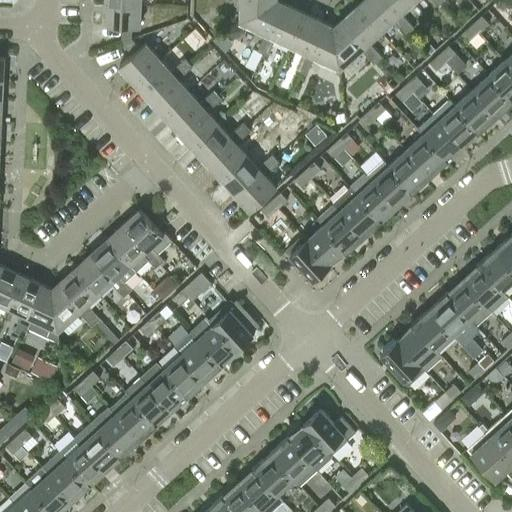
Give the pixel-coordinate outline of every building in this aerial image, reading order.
[(273,0),(240,0),(240,20),(273,0)] [(285,3),(279,0),(273,0),(240,20),(265,32),(257,49),(262,52),(285,3)] [(382,0),(361,0),(357,4),(381,30),(393,19),(406,34),(410,30),(382,0)] [(413,1),(411,0),(382,0),(410,30),(414,26),(401,12),(413,1)] [(502,9),(511,0),(496,0),(495,1),(502,9)] [(122,25),(121,41),(131,37),(132,25),(139,26),(140,3),(105,1),(104,24),(122,25)] [(290,44),(305,12),(285,3),(262,52),(267,54),(275,37),(290,44)] [(381,30),(357,4),(341,19),(378,59),(382,55),(369,41),(381,30)] [(324,21),(305,12),(290,44),(304,51),(296,68),(301,70),(324,21)] [(481,14),(472,22),(479,30),(488,21),(481,14)] [(341,19),(334,25),(340,67),(361,48),(374,63),(378,59),(341,19)] [(340,67),(334,25),(324,21),(301,70),(306,73),(314,55),(340,67)] [(469,39),(479,30),(472,22),(462,31),(469,39)] [(119,65),(134,81),(160,58),(145,41),(139,46),(131,37),(121,41),(132,53),(119,65)] [(449,43),(439,52),(446,60),(456,51),(449,43)] [(436,69),(446,60),(439,52),(429,61),(436,69)] [(160,58),(134,81),(148,97),(189,61),(185,57),(171,69),(160,58)] [(511,96),(511,66),(504,58),(488,73),(511,98),(511,97),(511,96)] [(148,97),(163,113),(189,90),(178,78),(192,65),(189,61),(148,97)] [(416,73),(406,82),(413,90),(423,81),(416,73)] [(488,73),(471,88),(496,115),(511,101),(511,96),(511,97),(511,98),(488,73)] [(403,98),(413,90),(406,82),(396,91),(403,98)] [(496,115),(471,88),(455,103),(477,128),(476,129),(478,132),(496,115)] [(189,90),(163,113),(177,129),(218,93),(214,89),(200,101),(189,90)] [(177,129),(192,145),(218,122),(207,110),(221,97),(218,93),(177,129)] [(449,97),(433,112),(461,143),(476,129),(477,128),(455,103),(449,97)] [(379,100),(369,108),(376,116),(386,107),(379,100)] [(366,125),(376,116),(369,108),(360,117),(366,125)] [(461,143),(433,112),(417,127),(422,133),(445,158),(446,156),(461,143)] [(218,122),(192,145),(206,161),(247,125),(243,121),(229,133),(218,122)] [(206,161),(221,177),(247,153),(236,142),(250,129),(247,125),(206,161)] [(347,130),(337,139),(344,147),(354,138),(347,130)] [(422,133),(405,148),(430,175),(448,159),(446,156),(445,158),(422,133)] [(334,155),(344,147),(337,139),(327,148),(334,155)] [(430,175),(405,148),(388,163),(411,188),(410,189),(412,192),(430,175)] [(221,177),(235,193),(276,157),(272,153),(258,165),(247,153),(221,177)] [(279,161),(276,157),(235,193),(251,210),(277,186),(265,174),(279,161)] [(383,158),(367,172),(395,203),(410,189),(411,188),(388,163),(383,158)] [(314,160),(304,169),(311,176),(321,168),(314,160)] [(301,185),(311,176),(304,169),(294,177),(301,185)] [(395,203),(367,172),(351,187),(356,193),(379,217),(380,216),(395,203)] [(280,190),(271,198),(278,206),(287,198),(280,190)] [(356,193),(339,208),(364,235),(382,219),(380,216),(379,217),(356,193)] [(268,215),(278,206),(271,198),(261,208),(268,215)] [(364,235),(339,208),(334,202),(317,217),(323,223),(345,248),(344,249),(346,251),(364,235)] [(140,207),(123,222),(147,249),(151,245),(157,252),(172,239),(164,230),(162,232),(140,207)] [(157,252),(151,245),(147,249),(123,222),(107,237),(137,270),(149,259),(157,252)] [(304,232),(303,233),(330,263),(331,262),(330,262),(344,249),(345,248),(323,223),(308,237),(304,232)] [(511,230),(494,247),(511,265),(511,230)] [(313,279),(330,263),(303,233),(286,248),(313,279)] [(107,237),(91,251),(115,278),(119,274),(125,281),(137,270),(107,237)] [(503,288),(511,280),(511,265),(494,247),(477,262),(480,264),(481,263),(503,288)] [(91,251),(75,266),(99,292),(110,281),(117,288),(125,281),(119,274),(115,278),(91,251)] [(164,259),(157,252),(149,259),(155,266),(164,259)] [(502,289),(503,288),(481,263),(480,264),(477,262),(477,263),(479,265),(464,279),(492,310),(508,295),(502,289)] [(23,274),(3,265),(0,271),(0,302),(8,306),(23,274)] [(83,307),(87,303),(99,292),(75,266),(59,280),(83,307)] [(42,283),(23,274),(8,306),(22,313),(18,321),(28,326),(32,317),(27,315),(42,283)] [(192,279),(182,288),(189,296),(199,286),(192,279)] [(476,324),(492,310),(464,279),(449,292),(448,293),(470,318),(471,318),(476,324)] [(83,307),(59,280),(51,287),(58,329),(78,310),(85,317),(93,310),(87,303),(83,307)] [(132,288),(125,281),(117,288),(123,296),(132,288)] [(51,287),(42,283),(27,315),(32,317),(58,329),(51,287)] [(180,304),(189,296),(182,288),(173,296),(180,304)] [(453,333),(470,318),(448,293),(449,292),(447,290),(429,306),(453,333)] [(208,319),(212,323),(213,322),(236,347),(235,348),(236,349),(253,333),(251,330),(258,323),(236,299),(233,301),(230,299),(208,319)] [(437,349),(453,333),(429,306),(411,322),(413,325),(414,324),(437,349)] [(159,309),(149,318),(156,325),(166,317),(159,309)] [(100,317),(93,310),(85,317),(91,325),(100,317)] [(146,334),(156,325),(149,318),(139,326),(146,334)] [(24,335),(28,326),(18,321),(14,330),(24,335)] [(220,362),(221,361),(235,348),(236,347),(213,322),(212,323),(197,337),(220,362)] [(414,324),(413,325),(399,338),(398,338),(421,363),(422,362),(426,367),(441,353),(437,349),(414,324)] [(511,343),(511,331),(511,330),(501,339),(508,347),(511,343)] [(197,337),(180,352),(205,379),(223,363),(221,361),(220,362),(197,337)] [(408,383),(426,367),(422,362),(421,363),(398,338),(399,338),(398,337),(380,353),(408,383)] [(126,339),(116,348),(123,355),(133,346),(126,339)] [(123,355),(116,348),(106,356),(113,364),(123,355)] [(478,360),(485,368),(494,359),(487,351),(478,360)] [(205,379),(180,352),(163,367),(186,392),(185,393),(187,395),(205,379)] [(38,357),(32,370),(49,378),(55,365),(38,357)] [(475,377),(485,368),(478,360),(468,369),(475,377)] [(163,367),(147,382),(170,407),(185,393),(186,392),(163,367)] [(93,369),(83,377),(90,385),(100,376),(93,369)] [(81,394),(90,385),(83,377),(74,386),(81,394)] [(170,407),(147,382),(131,396),(154,421),(155,420),(170,407)] [(454,382),(445,390),(452,398),(461,390),(454,382)] [(476,384),(470,389),(473,393),(479,393),(482,390),(476,384)] [(109,406),(114,412),(139,439),(157,423),(155,420),(154,421),(131,396),(126,390),(109,406)] [(442,407),(452,398),(445,390),(435,399),(442,407)] [(58,397),(48,406),(55,413),(65,404),(58,397)] [(8,419),(16,428),(32,413),(24,405),(8,419)] [(45,422),(55,413),(48,406),(38,414),(45,422)] [(303,423),(304,424),(305,423),(327,448),(326,449),(330,453),(356,430),(341,415),(334,421),(321,407),(303,423)] [(139,439),(114,412),(97,427),(120,452),(119,453),(121,456),(139,439)] [(511,420),(505,413),(486,429),(511,458),(511,420)] [(441,416),(435,422),(441,428),(444,425),(444,419),(441,416)] [(0,426),(0,441),(16,428),(8,419),(0,426)] [(332,455),(330,453),(326,449),(327,448),(305,423),(304,424),(290,437),(289,438),(317,468),(332,455)] [(25,427),(15,435),(22,443),(32,434),(25,427)] [(97,427),(81,442),(104,467),(119,453),(120,452),(97,427)] [(511,477),(511,458),(486,429),(466,447),(495,479),(505,469),(511,477)] [(300,484),(317,468),(289,438),(290,437),(288,434),(270,450),(294,478),(300,484)] [(22,443),(15,435),(5,444),(12,452),(22,443)] [(104,467),(81,442),(65,456),(88,481),(89,480),(104,467)] [(277,493),(294,478),(270,450),(252,467),(254,469),(255,468),(277,493)] [(65,456),(48,472),(73,499),(91,483),(89,480),(88,481),(65,456)] [(58,511),(73,499),(48,472),(42,464),(25,480),(31,487),(54,511),(53,511),(58,511)] [(362,465),(352,475),(358,482),(369,473),(362,465)] [(268,511),(283,499),(277,493),(255,468),(254,469),(239,483),(261,508),(265,511),(268,511)] [(349,491),(358,482),(352,475),(343,483),(349,491)] [(236,511),(256,511),(261,508),(239,483),(224,496),(223,497),(236,511)] [(31,487),(15,502),(24,511),(53,511),(54,511),(31,487)] [(205,511),(236,511),(223,497),(224,496),(222,494),(204,510),(205,511)] [(328,496),(319,505),(325,511),(335,504),(328,496)] [(415,511),(406,501),(394,511),(415,511)] [(24,511),(15,502),(3,511),(24,511)]
